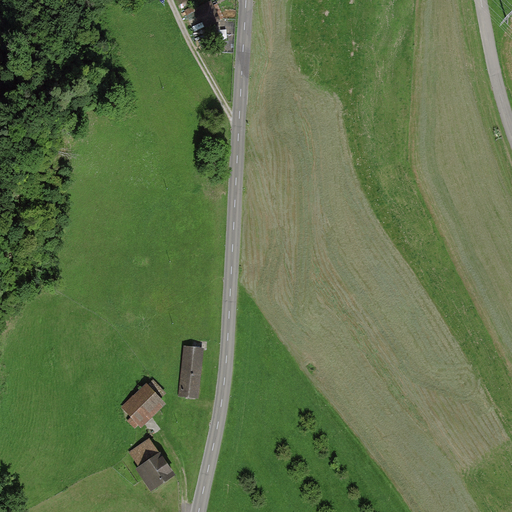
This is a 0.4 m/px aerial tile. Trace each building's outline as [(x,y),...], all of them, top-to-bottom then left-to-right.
[(196,4),(184,9),(188,16),(199,11),(196,4)] [(214,4),(199,9),(207,29),(221,23),(214,4)] [(207,349),(187,347),(181,397),(201,399),(207,349)] [(166,405),(147,385),(123,408),(142,428),(166,405)] [(175,475),(151,440),(131,454),(141,468),(137,470),(152,491),(175,475)]
